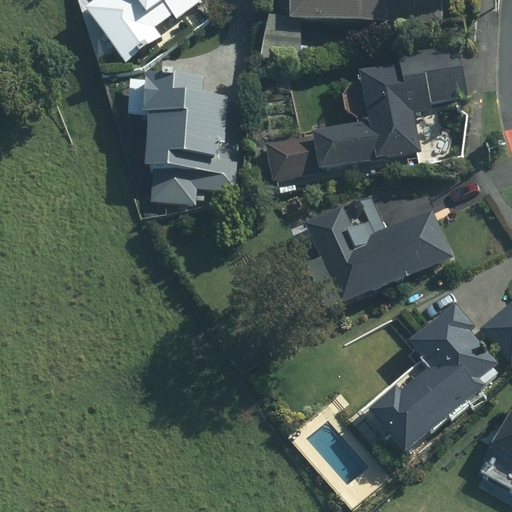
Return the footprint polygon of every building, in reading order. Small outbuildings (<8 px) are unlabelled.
[(97,0),(87,7),(121,52),(190,0),(97,0)] [(292,0),(294,32),(444,28),(442,0),(292,0)] [(421,158),(412,114),(469,103),(459,55),(399,67),(401,76),(362,84),(372,133),(268,153),(274,187),(421,158)] [(152,210),(197,211),(198,197),(240,198),(243,111),(206,110),(207,91),(149,89),(148,126),(154,126),(152,210)] [(344,218),(308,235),(324,270),(309,277),(329,322),(455,265),(434,219),(360,253),(344,218)] [(511,304),(480,335),(511,369),(511,304)] [(475,330),(456,309),(411,350),(436,377),(404,407),(397,399),(370,423),(408,464),(505,375),(468,336),(475,330)] [(511,485),(511,420),(484,470),(511,485)]
